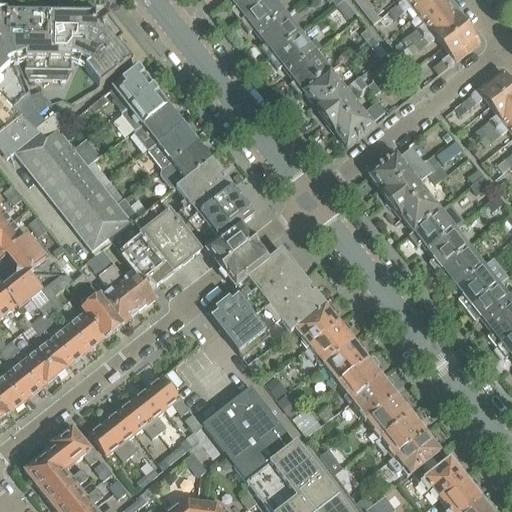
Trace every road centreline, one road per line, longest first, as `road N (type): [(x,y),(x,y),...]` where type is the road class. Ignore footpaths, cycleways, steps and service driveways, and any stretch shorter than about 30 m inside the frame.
road 1 (residential): [(311,202),(0,460)]
road 2 (tertiary): [(511,454),(311,202)]
road 3 (tertiary): [(311,202),(151,0)]
road 4 (residential): [(311,202),(503,50)]
